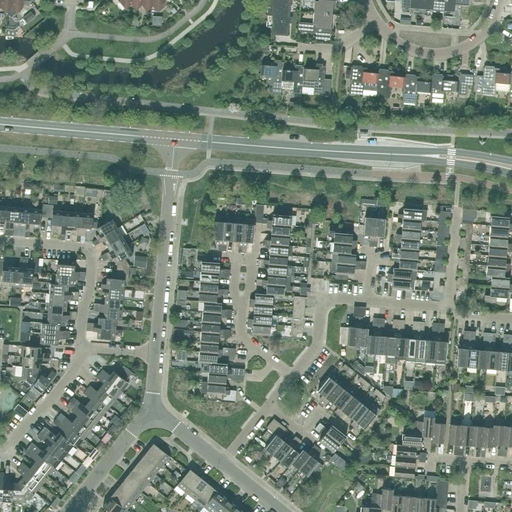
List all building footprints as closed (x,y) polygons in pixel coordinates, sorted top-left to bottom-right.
[(1,0),(1,6),(6,11),(11,7),(11,0),(1,0)] [(26,0),(11,0),(11,7),(16,12),(22,7),(23,1),(27,1),(26,0)] [(131,3),(131,0),(120,0),(120,2),(125,8),(131,3)] [(131,0),(131,3),(136,9),(142,4),(142,0),(131,0)] [(142,0),(142,4),(147,10),(153,5),(153,0),(142,0)] [(153,0),(153,5),(158,11),(164,6),(164,0),(153,0)] [(290,0),(270,0),(270,3),(268,2),(267,15),(273,16),(271,34),(287,36),(290,0)] [(333,0),(332,0),(300,0),(300,1),(314,2),(314,13),(336,15),(337,1),(333,0)] [(401,0),(401,8),(412,9),(412,0),(401,0)] [(422,10),(423,0),(412,0),(412,9),(422,10)] [(433,11),(433,0),(423,0),(422,10),(433,11)] [(443,12),(444,0),(433,0),(433,11),(443,12)] [(444,0),(443,12),(454,13),(455,4),(461,5),(461,0),(444,0)] [(26,24),(34,18),(29,12),(21,18),(26,24)] [(334,29),(336,15),(314,13),(313,24),(299,23),(298,31),(316,33),(315,39),(329,40),(330,28),(334,29)] [(261,65),(261,75),(266,76),(266,83),(267,84),(272,85),(271,95),(280,95),(281,88),(282,80),(282,78),(282,70),(283,70),(283,63),(274,62),(273,66),(261,65)] [(303,79),(302,87),(314,88),(313,92),(322,93),(322,95),(329,96),(331,80),(324,79),(325,66),(315,65),(315,69),(304,68),(303,68),(303,79)] [(282,80),(281,88),(292,89),(292,93),(302,94),(302,87),(303,79),(303,68),(304,68),(304,67),(294,66),(294,71),(283,70),(282,70),(282,78),(282,80)] [(366,72),(367,68),(351,67),(349,94),(362,95),(376,96),(377,84),(378,73),(366,72)] [(499,73),(499,69),(484,67),(483,76),(477,76),(476,90),(482,90),(481,94),(495,95),(496,83),(509,84),(510,74),(499,73)] [(393,76),(393,72),(378,71),(378,73),(377,84),(376,96),(376,97),(389,99),(390,86),(404,87),(405,77),(404,77),(393,76)] [(473,75),(467,75),(459,74),(459,76),(447,75),(447,76),(432,75),(431,82),(430,93),(429,102),(443,103),(444,91),(458,92),(457,94),(465,95),(466,86),(472,87),(473,75)] [(420,81),(420,77),(405,76),(404,77),(405,77),(404,87),(402,103),(416,104),(417,92),(430,93),(431,82),(420,81)] [(58,196),(49,195),(48,203),(57,204),(58,196)] [(46,218),(47,205),(41,204),(41,209),(31,209),(29,232),(33,232),(33,227),(40,228),(41,217),(46,218)] [(53,210),(53,205),(47,205),(46,218),(52,218),(51,229),(57,229),(57,234),(60,235),(61,235),(63,211),(53,210)] [(9,236),(11,207),(1,206),(0,218),(0,224),(6,225),(5,236),(9,236)] [(19,226),(21,208),(11,207),(9,236),(13,236),(13,225),(19,226)] [(29,232),(31,209),(21,208),(19,226),(25,226),(25,237),(29,237),(29,232)] [(267,224),(290,226),(295,226),(296,216),(291,216),(291,209),(275,208),(275,214),(273,214),(272,220),(267,220),(267,224)] [(398,214),(397,218),(421,220),(426,220),(426,210),(421,210),(403,208),(403,214),(398,214)] [(462,217),(476,219),(477,210),(462,209),(462,217)] [(71,230),(73,212),(63,211),(61,235),(60,235),(60,240),(64,241),(65,230),(71,230)] [(80,242),(83,213),(73,212),(71,230),(77,231),(76,242),(80,242)] [(91,232),(92,228),(92,222),(93,214),(83,213),(80,242),(84,242),(85,231),(91,232)] [(511,223),(508,223),(509,217),(491,216),(490,226),(511,227),(511,223)] [(315,224),(315,218),(308,217),(307,227),(311,228),(312,224),(315,224)] [(373,247),(375,218),(365,217),(363,235),(369,235),(369,246),(373,247)] [(242,253),(245,219),(235,218),(234,223),(233,241),(239,241),(238,252),(242,253)] [(383,237),(385,219),(375,218),(373,247),(376,247),(377,236),(383,237)] [(420,230),(421,220),(397,218),(397,222),(402,222),(402,228),(420,230)] [(97,240),(117,228),(112,219),(102,225),(100,223),(92,222),(92,228),(97,228),(100,234),(95,236),(97,239),(97,240)] [(253,243),(255,220),(245,219),(242,253),(246,253),(247,242),(253,243)] [(222,251),(224,222),(214,221),(213,239),(219,240),(218,250),(222,251)] [(233,241),(234,223),(224,222),(222,251),(226,251),(227,240),(233,241)] [(289,236),(290,226),(267,224),(266,228),(271,228),(271,234),(289,236)] [(341,233),(342,227),(330,226),(329,233),(334,233),(333,242),(356,245),(357,241),(352,240),(352,234),(341,233)] [(511,231),(511,227),(490,226),(489,236),(507,237),(508,231),(511,231)] [(107,246),(123,237),(117,228),(97,240),(97,239),(92,242),(94,246),(104,240),(107,246)] [(419,240),(420,230),(402,228),(401,234),(396,234),(396,238),(419,240)] [(288,246),(289,236),(271,234),(270,240),(265,240),(265,244),(288,246)] [(507,243),(507,237),(489,236),(489,246),(511,248),(511,244),(507,243)] [(107,257),(128,245),(123,237),(107,246),(110,251),(100,256),(103,260),(108,257),(107,257)] [(418,250),(419,240),(396,238),(395,242),(400,242),(400,248),(418,250)] [(356,249),(356,245),(333,242),(332,253),(337,253),(338,253),(350,254),(351,248),(356,249)] [(265,244),(265,248),(270,248),(269,254),(284,256),(287,256),(291,256),(292,246),(288,246),(287,246),(265,244)] [(117,263),(125,259),(133,254),(128,245),(107,257),(108,257),(109,260),(114,258),(117,263)] [(511,252),(511,248),(489,246),(488,256),(506,257),(506,251),(511,252)] [(417,260),(418,250),(400,248),(399,254),(394,254),(394,258),(417,260)] [(350,254),(338,253),(337,253),(337,263),(365,266),(366,262),(355,261),(355,254),(350,254)] [(286,266),(287,256),(269,254),(269,260),(258,259),(258,263),(286,266)] [(146,267),(147,256),(139,255),(138,267),(146,267)] [(209,262),(209,256),(197,255),(197,261),(202,261),(201,271),(229,274),(230,270),(219,269),(219,263),(209,262)] [(505,263),(506,257),(488,256),(487,266),(510,268),(510,264),(505,263)] [(22,286),(24,257),(20,257),(19,268),(13,267),(12,285),(22,286)] [(27,268),(28,258),(24,257),(22,286),(32,287),(32,282),(33,272),(33,269),(27,268)] [(416,270),(417,260),(394,258),(393,262),(399,262),(398,268),(411,269),(411,270),(416,270)] [(129,270),(129,266),(125,259),(117,263),(117,268),(129,270)] [(8,261),(0,260),(0,273),(2,274),(1,284),(12,285),(13,267),(7,267),(8,261)] [(332,262),(331,273),(336,273),(340,274),(354,275),(354,269),(365,270),(365,266),(337,263),(332,262)] [(285,276),(286,266),(258,263),(257,267),(268,268),(268,274),(285,276)] [(43,265),(34,264),(33,269),(33,272),(42,273),(43,265)] [(74,272),(75,266),(57,264),(56,274),(85,277),(85,273),(74,272)] [(510,272),(510,268),(487,266),(486,276),(491,276),(504,277),(504,271),(510,272)] [(387,273),(387,277),(410,279),(414,280),(415,280),(416,270),(411,270),(411,269),(398,268),(393,267),(393,274),(388,273),(387,273)] [(229,278),(229,274),(201,271),(200,281),(218,283),(218,277),(229,278)] [(85,280),(85,277),(56,274),(55,284),(68,285),(73,286),(74,280),(85,280)] [(290,276),(285,276),(268,274),(267,280),(256,279),(256,283),(285,286),(289,286),(290,276)] [(504,277),(491,276),(490,286),(511,287),(511,283),(509,284),(509,277),(504,277)] [(414,280),(410,279),(387,277),(387,281),(392,282),(391,288),(413,290),(414,280)] [(125,280),(116,279),(107,278),(106,284),(101,284),(101,288),(124,290),(125,280)] [(217,289),(218,283),(200,281),(199,291),(228,294),(228,290),(217,289)] [(439,286),(439,282),(433,281),(433,292),(443,293),(443,286),(439,286)] [(55,284),(50,283),(49,294),(78,296),(79,292),(68,291),(68,285),(55,284)] [(284,296),(285,286),(256,283),(256,287),(266,288),(266,294),(273,295),(284,296)] [(180,295),(189,296),(190,286),(180,286),(180,295)] [(511,291),(511,287),(490,286),(489,296),(484,295),(484,302),(496,303),(496,297),(507,298),(508,292),(511,291)] [(123,300),(124,290),(101,288),(100,292),(106,292),(105,298),(123,300)] [(228,298),(228,294),(199,291),(198,301),(203,302),(216,303),(217,297),(228,298)] [(266,294),(256,293),(255,293),(255,299),(249,299),(249,303),(256,303),(272,305),(273,295),(266,294)] [(78,300),(78,296),(49,294),(48,304),(66,305),(67,299),(78,300)] [(300,301),(300,297),(294,296),(293,306),(305,307),(305,301),(300,301)] [(12,297),(11,305),(21,306),(21,297),(12,297)] [(122,310),(123,300),(105,298),(105,304),(94,303),(93,307),(122,310)] [(216,303),(203,302),(203,312),(231,314),(232,310),(221,309),(221,303),(216,303)] [(272,305),(256,303),(249,303),(249,307),(254,307),(253,313),(256,313),(271,315),(272,305)] [(66,311),(66,305),(48,304),(48,314),(76,316),(77,312),(66,311)] [(293,306),(292,316),(304,317),(305,307),(293,306)] [(121,320),(122,310),(93,307),(93,311),(104,312),(103,318),(116,319),(121,320)] [(359,307),(355,307),(353,307),(353,316),(355,316),(354,327),(348,327),(346,345),(356,346),(359,307)] [(365,308),(363,307),(359,307),(356,346),(366,346),(367,335),(368,335),(368,328),(364,328),(364,325),(362,325),(363,317),(364,317),(365,308)] [(231,318),(231,314),(203,312),(202,322),(220,323),(220,317),(231,318)] [(271,315),(256,313),(253,313),(253,319),(248,319),(247,323),(256,323),(270,325),(271,315)] [(76,320),(76,316),(48,314),(47,323),(47,324),(60,325),(65,325),(65,319),(76,320)] [(292,316),(291,326),(303,327),(304,317),(292,316)] [(103,318),(98,317),(98,324),(87,323),(87,327),(115,329),(116,319),(103,318)] [(376,354),(379,318),(373,318),(372,330),(374,330),(373,335),(368,335),(367,335),(366,346),(365,353),(376,354)] [(384,331),(385,319),(379,318),(376,354),(386,355),(387,337),(381,336),(382,331),(384,331)] [(396,355),(399,320),(393,319),(392,332),(394,332),(393,337),(387,337),(386,355),(395,355),(396,355)] [(403,333),(404,320),(399,320),(396,355),(395,355),(395,359),(405,360),(406,356),(407,338),(401,338),(402,333),(403,333)] [(405,360),(405,361),(415,362),(415,357),(418,322),(413,321),(412,334),(413,334),(413,339),(407,338),(406,356),(405,360)] [(219,329),(220,323),(202,322),(201,331),(230,334),(230,330),(219,329)] [(415,357),(415,362),(425,363),(425,358),(427,340),(421,339),(421,334),(423,335),(424,322),(418,322),(415,357)] [(47,324),(47,323),(42,323),(41,333),(70,335),(70,332),(59,331),(60,325),(47,324)] [(270,325),(256,323),(247,323),(247,327),(252,327),(252,333),(270,335),(270,325)] [(425,358),(425,363),(435,364),(435,359),(436,351),(438,323),(432,323),(431,335),(433,335),(433,340),(427,340),(425,358)] [(435,359),(435,364),(445,365),(446,360),(447,349),(447,342),(441,341),(441,336),(443,336),(444,324),(438,323),(436,351),(435,359)] [(303,334),(303,327),(291,326),(290,336),(296,337),(297,333),(303,334)] [(115,339),(115,329),(87,327),(86,331),(97,332),(97,338),(115,339)] [(229,338),(230,334),(201,331),(200,341),(218,343),(218,337),(229,338)] [(466,367),(469,331),(464,331),(463,343),(464,344),(464,348),(458,348),(456,366),(466,367)] [(474,344),(475,332),(469,331),(466,367),(476,368),(478,350),(472,349),(472,344),(474,344)] [(21,332),(20,342),(31,342),(31,332),(21,332)] [(69,339),(70,335),(41,333),(40,343),(58,345),(58,339),(69,339)] [(486,368),(489,333),(484,333),(482,345),(484,345),(484,350),(478,350),(476,368),(486,368)] [(494,346),(495,334),(489,333),(486,368),(496,369),(498,351),(492,351),(492,346),(494,346)] [(506,370),(509,335),(503,334),(502,347),(504,347),(504,352),(498,351),(496,369),(506,370)] [(217,349),(218,343),(200,341),(199,351),(235,355),(235,349),(223,348),(222,350),(217,349)] [(40,353),(41,347),(24,346),(24,349),(21,348),(20,356),(49,359),(49,354),(40,353)] [(177,350),(176,360),(187,361),(187,351),(185,351),(178,350),(177,350)] [(234,360),(235,355),(199,351),(198,362),(209,363),(209,362),(216,363),(217,357),(222,357),(222,359),(234,360)] [(48,364),(49,359),(20,356),(20,364),(23,365),(22,367),(39,368),(39,363),(49,364),(48,364)] [(216,363),(209,362),(209,363),(209,372),(244,375),(244,370),(232,368),(232,370),(227,370),(227,364),(216,363)] [(39,372),(39,368),(22,367),(21,380),(23,381),(21,383),(28,389),(30,386),(31,388),(42,375),(39,372)] [(113,371),(110,375),(103,370),(99,374),(122,392),(128,383),(113,371)] [(56,374),(52,371),(51,371),(46,378),(42,375),(31,388),(33,389),(31,391),(38,397),(56,374)] [(243,381),(244,375),(209,372),(208,382),(225,384),(226,378),(231,378),(231,380),(243,381)] [(115,400),(122,392),(99,374),(96,378),(103,383),(100,387),(115,400)] [(322,402),(337,384),(329,377),(317,391),(322,395),(319,399),(322,402)] [(225,384),(208,382),(202,382),(201,392),(207,392),(224,394),(223,400),(235,401),(236,391),(225,390),(225,384)] [(333,404),(345,390),(337,384),(322,402),(325,404),(328,400),(333,404)] [(100,387),(97,391),(90,386),(87,390),(109,408),(115,400),(100,387)] [(103,415),(109,408),(87,390),(83,394),(91,399),(87,403),(103,415)] [(338,414),(352,396),(345,390),(333,404),(338,408),(335,412),(338,414)] [(349,417),(360,402),(352,396),(338,414),(341,417),(344,413),(349,417)] [(87,403),(85,407),(73,397),(69,402),(96,423),(103,415),(87,403)] [(313,397),(310,403),(315,406),(318,401),(313,397)] [(90,431),(96,423),(69,402),(66,406),(77,416),(75,419),(90,431)] [(353,427),(368,409),(360,402),(349,417),(353,420),(350,424),(353,427)] [(19,404),(14,410),(24,418),(29,412),(19,404)] [(132,404),(128,409),(133,413),(137,408),(132,404)] [(365,430),(380,410),(372,404),(368,409),(353,427),(356,430),(360,425),(365,430)] [(128,409),(121,417),(126,421),(133,413),(128,409)] [(75,419),(72,423),(60,413),(57,418),(83,439),(90,431),(75,419)] [(121,417),(116,424),(120,428),(126,421),(121,417)] [(434,423),(435,417),(423,417),(423,422),(418,421),(417,430),(422,436),(432,437),(433,437),(434,423)] [(77,448),(83,439),(57,418),(53,422),(65,432),(62,435),(72,443),(71,443),(77,448)] [(271,432),(278,422),(273,419),(266,428),(271,432)] [(279,437),(286,429),(278,422),(271,432),(275,435),(268,444),(265,449),(273,455),(284,441),(279,437)] [(332,425),(328,430),(319,423),(317,426),(340,444),(346,436),(332,425)] [(445,424),(434,423),(433,437),(432,437),(432,443),(439,443),(438,454),(442,454),(445,424)] [(107,432),(114,436),(120,428),(116,424),(107,432)] [(461,425),(450,424),(448,444),(455,444),(454,455),(458,455),(461,425)] [(470,446),(472,426),(461,425),(458,455),(463,456),(463,449),(464,445),(470,446)] [(502,446),(504,426),(493,425),(493,428),(492,445),(502,446)] [(333,452),(340,444),(317,426),(314,429),(323,436),(319,441),(329,449),(333,452)] [(481,447),(482,427),(472,426),(470,446),(481,447)] [(511,446),(511,426),(504,426),(502,446),(511,446)] [(59,432),(56,436),(44,427),(41,431),(67,453),(72,447),(70,445),(71,443),(72,443),(62,435),(59,432)] [(493,428),(482,427),(481,447),(492,447),(492,445),(493,428)] [(422,436),(417,430),(408,429),(408,435),(403,434),(402,445),(416,446),(416,447),(421,447),(422,436)] [(62,459),(67,453),(41,431),(37,436),(49,445),(46,449),(59,459),(60,457),(62,459)] [(268,441),(272,436),(266,431),(262,436),(268,441)] [(108,432),(101,439),(107,444),(114,436),(108,432)] [(281,461),(298,439),(295,436),(289,445),(284,441),(273,455),(281,461)] [(101,439),(94,448),(100,452),(107,444),(101,439)] [(295,450),(302,441),(298,439),(281,461),(289,468),(292,464),(300,454),(299,453),(295,450)] [(46,449),(43,452),(32,443),(28,447),(55,469),(60,462),(57,461),(59,459),(46,449)] [(162,466),(169,457),(155,445),(151,450),(149,449),(146,453),(162,466)] [(317,447),(314,445),(307,453),(303,449),(299,453),(300,454),(292,464),(299,470),(317,447)] [(402,445),(396,445),(395,456),(415,457),(416,447),(416,446),(402,445)] [(50,475),(55,469),(28,447),(24,452),(36,461),(33,465),(46,475),(47,473),(50,475)] [(314,458),(321,450),(317,447),(299,470),(307,476),(319,462),(314,458)] [(87,457),(93,461),(100,452),(94,448),(87,457)] [(155,475),(162,466),(146,453),(143,456),(145,458),(140,463),(155,475)] [(414,468),(415,457),(395,456),(394,466),(414,468)] [(87,469),(93,461),(87,457),(81,464),(87,469)] [(33,465),(30,469),(23,463),(19,467),(42,485),(47,478),(45,476),(46,475),(33,465)] [(148,483),(155,475),(140,463),(136,468),(134,467),(132,470),(148,483)] [(87,469),(81,464),(76,472),(81,476),(87,469)] [(413,479),(414,468),(394,466),(393,478),(394,478),(413,479)] [(37,491),(42,485),(19,467),(16,471),(23,476),(20,480),(33,491),(34,489),(37,491)] [(140,492),(148,483),(132,470),(129,474),(130,476),(126,481),(140,492)] [(196,474),(194,475),(189,471),(177,485),(186,493),(199,477),(196,474)] [(81,476),(76,472),(70,479),(75,483),(81,476)] [(9,483),(9,474),(4,473),(2,502),(10,502),(10,499),(12,500),(13,483),(9,483)] [(288,482),(295,489),(303,480),(296,473),(288,482)] [(201,481),(203,480),(199,477),(186,493),(195,500),(207,486),(201,481)] [(281,477),(276,483),(281,487),(286,481),(281,477)] [(32,492),(33,491),(20,480),(18,484),(13,483),(12,500),(25,501),(26,499),(29,501),(34,494),(32,492)] [(133,501),(140,492),(126,481),(122,486),(120,485),(117,488),(127,496),(133,501)] [(213,488),(212,490),(207,486),(195,500),(202,506),(200,508),(202,510),(217,491),(213,488)] [(133,501),(127,496),(117,488),(114,492),(116,493),(112,498),(126,510),(133,501)] [(393,495),(393,490),(382,489),(381,494),(376,494),(375,502),(381,509),(391,510),(392,495),(393,495)] [(219,496),(220,494),(217,491),(202,510),(203,511),(205,508),(209,511),(214,511),(224,500),(219,496)] [(174,505),(182,510),(189,498),(181,493),(174,505)] [(401,511),(403,496),(393,495),(392,495),(391,510),(390,511),(401,511)] [(55,508),(62,500),(57,496),(50,505),(55,508)] [(412,511),(414,497),(406,496),(403,496),(401,511),(412,511)] [(423,511),(425,498),(414,497),(412,511),(423,511)] [(109,511),(124,511),(126,510),(112,498),(108,504),(106,502),(103,506),(109,511)] [(436,499),(425,498),(423,511),(439,511),(440,508),(435,508),(435,502),(436,499)] [(231,502),(230,504),(224,500),(214,511),(229,511),(235,505),(231,502)] [(380,511),(381,509),(375,502),(367,502),(366,507),(361,507),(360,511),(380,511)]
